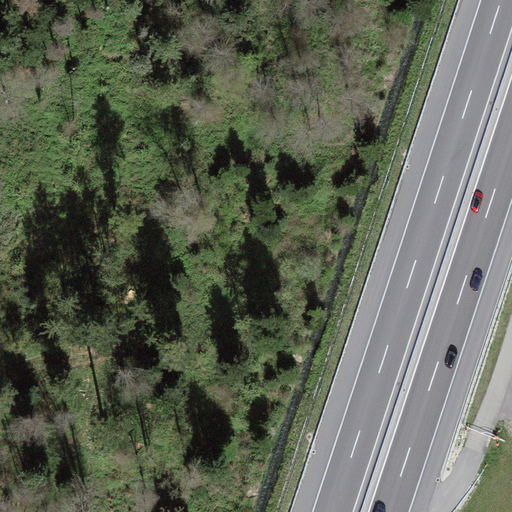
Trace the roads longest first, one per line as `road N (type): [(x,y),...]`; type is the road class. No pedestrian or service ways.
road 1 (motorway): [(500,0),(332,511)]
road 2 (motorway): [(388,511),(511,137)]
